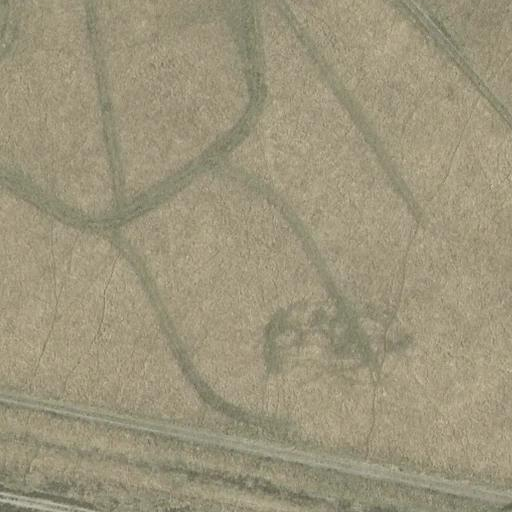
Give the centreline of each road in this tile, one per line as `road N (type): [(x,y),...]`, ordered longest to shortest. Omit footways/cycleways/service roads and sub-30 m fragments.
road 1 (track): [(0,398),(511,500)]
road 2 (track): [(415,0),(511,111)]
